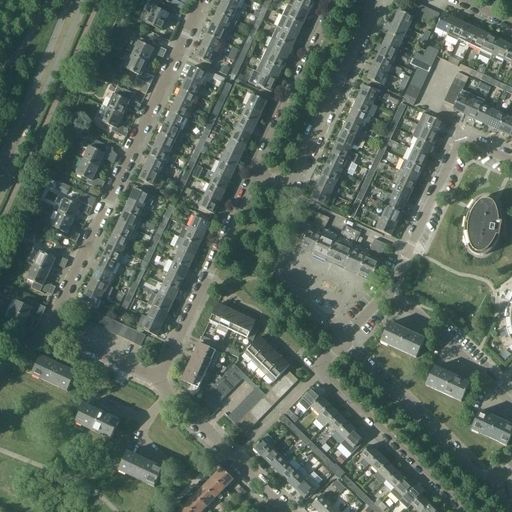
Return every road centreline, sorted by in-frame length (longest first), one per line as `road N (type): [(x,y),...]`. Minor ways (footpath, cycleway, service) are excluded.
road 1 (residential): [(161,372),(142,375),(51,332),(204,0)]
road 2 (residential): [(459,511),(314,372),(338,341)]
road 3 (residential): [(511,158),(458,133),(382,295)]
road 4 (residential): [(287,198),(378,0)]
road 5 (residential): [(498,477),(467,470),(338,341)]
road 6 (residential): [(161,372),(250,180)]
road 7 (secondary): [(0,190),(83,0)]
road 8 (residential): [(250,180),(330,0)]
road 9 (residential): [(293,511),(171,393),(161,372)]
road 10 (secondary): [(68,0),(0,158)]
road 11 (residential): [(511,404),(430,323),(382,295)]
road 12 (residential): [(338,341),(278,264),(276,229),(287,198)]
